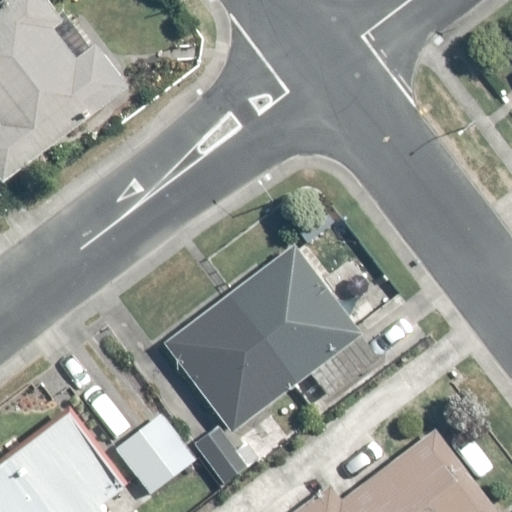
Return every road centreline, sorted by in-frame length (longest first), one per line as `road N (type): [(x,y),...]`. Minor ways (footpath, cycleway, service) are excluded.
road 1 (residential): [(0,309),(324,63)]
road 2 (residential): [(511,307),(324,63)]
